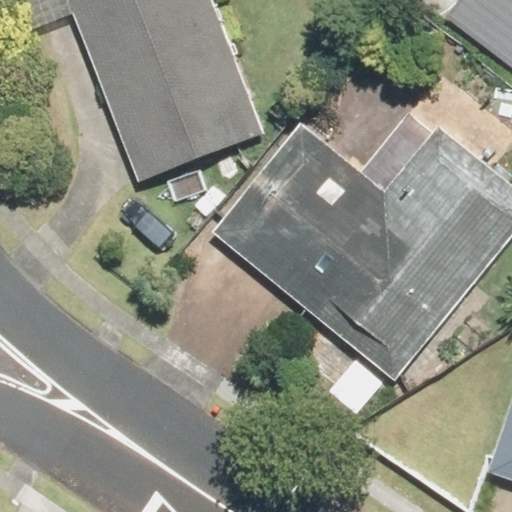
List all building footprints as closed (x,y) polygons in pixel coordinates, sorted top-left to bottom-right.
[(73,0),(147,192),(283,141),(229,0),(73,0)] [(511,0),(459,0),(449,13),(511,61),(511,0)] [(222,236),(406,382),(511,250),(511,182),(451,134),(402,196),(311,124),(222,236)] [(428,439),(402,420),(385,442),(468,502),(496,463),(440,422),(428,439)] [(511,427),(497,472),(511,476),(511,427)]
